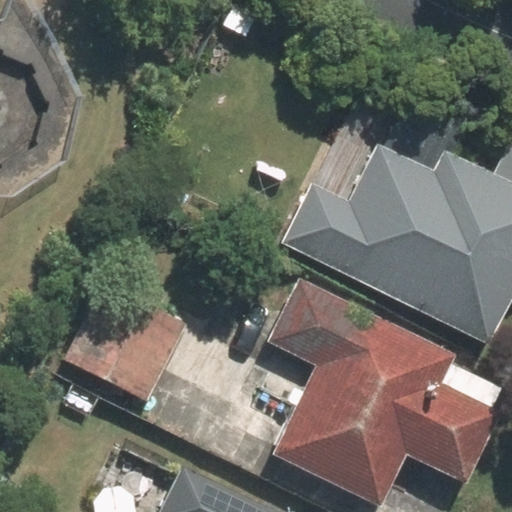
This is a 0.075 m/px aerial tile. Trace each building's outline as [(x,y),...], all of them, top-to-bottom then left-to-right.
[(0,197),(8,199),(65,162),(79,100),(53,45),(66,0),(7,0),(0,17),(0,197)] [(511,141),(507,139),(490,174),(439,150),(429,169),(376,144),(348,202),(306,181),(275,244),(483,344),(511,284),(511,141)] [(449,353),(292,278),(263,340),(313,364),(269,454),(378,506),(402,456),(466,486),(502,412),(491,406),(500,387),(445,361),(449,353)] [(147,400),(184,322),(95,280),(58,358),(147,400)] [(273,511),(177,467),(155,511),(273,511)]
